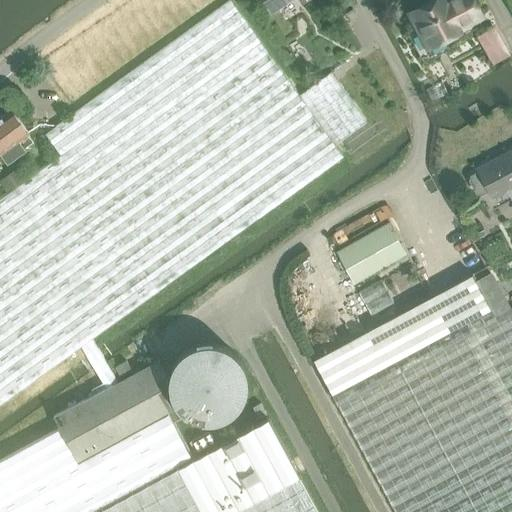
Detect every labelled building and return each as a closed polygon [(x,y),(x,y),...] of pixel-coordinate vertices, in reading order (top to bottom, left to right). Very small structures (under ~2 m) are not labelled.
[(0,402),(80,345),(92,364),(104,356),(92,337),(343,155),(336,145),(300,94),(230,0),(229,0),(45,133),(61,154),(25,179),(13,188),(0,196),(0,402)] [(306,0),(267,0),(273,9),(288,0),(306,0)] [(417,25),(406,30),(423,61),(457,43),(455,39),(471,30),(465,20),(480,12),(473,0),(447,0),(444,2),(443,0),(428,0),(409,10),(417,25)] [(330,72),(300,94),(336,145),(367,123),(342,89),(330,72)] [(441,80),(425,88),(432,101),(448,93),(441,80)] [(11,107),(0,115),(0,151),(6,160),(24,148),(23,146),(32,140),(26,132),(28,131),(11,107)] [(471,176),(470,180),(476,191),(483,193),(489,190),(492,196),(506,189),(511,198),(511,197),(511,149),(477,168),(479,171),(471,176)] [(17,167),(4,176),(13,188),(25,179),(17,167)] [(355,284),(406,254),(387,221),(336,251),(355,284)] [(511,511),(511,310),(510,312),(490,275),(477,282),(472,274),(313,360),(395,511),(511,511)] [(393,302),(380,278),(360,290),(373,313),(393,302)] [(170,371),(169,378),(169,383),(169,388),(171,393),(173,398),(175,402),(177,406),(181,409),(183,411),(185,413),(189,415),(195,418),(201,420),(208,420),(215,420),(221,418),(227,415),(233,412),(238,407),(242,402),(245,396),(247,390),(248,383),(247,376),(246,370),(244,364),(243,362),(239,356),(234,351),(229,347),(223,344),(216,342),(210,342),(203,342),(197,343),(190,346),(185,349),(180,354),(176,359),(172,365),(170,371)] [(318,511),(268,417),(193,458),(167,412),(173,408),(158,379),(167,374),(159,359),(119,380),(104,356),(92,364),(103,382),(91,388),(94,392),(53,415),(60,428),(0,459),(0,511),(318,511)] [(120,375),(131,369),(126,360),(115,366),(120,375)] [(260,402),(252,407),(258,417),(266,413),(260,402)] [(208,431),(192,440),(197,450),(214,442),(208,431)]
